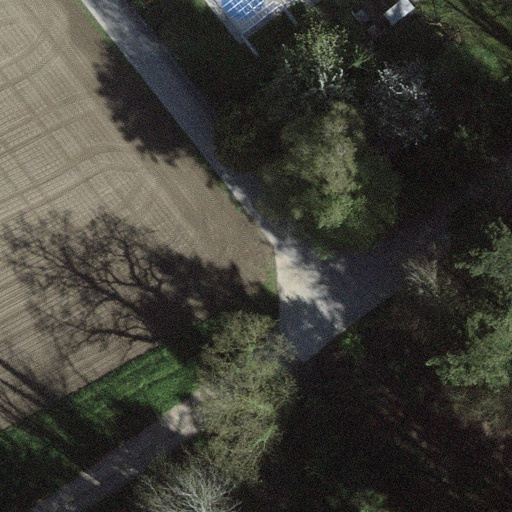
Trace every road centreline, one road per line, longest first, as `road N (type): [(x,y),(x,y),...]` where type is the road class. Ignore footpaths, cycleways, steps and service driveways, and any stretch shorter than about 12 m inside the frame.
road 1 (residential): [(94,0),(335,305),(511,174)]
road 2 (track): [(335,305),(42,511)]
